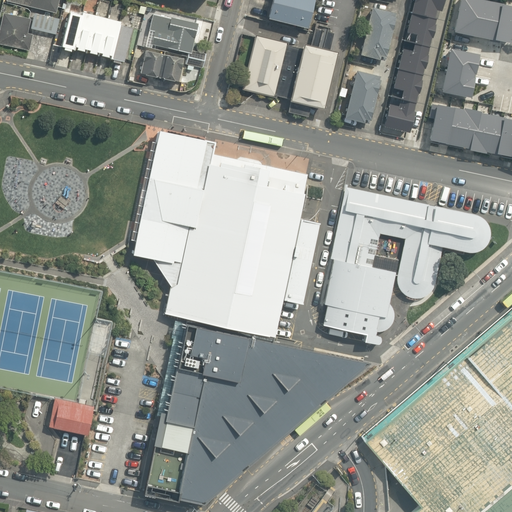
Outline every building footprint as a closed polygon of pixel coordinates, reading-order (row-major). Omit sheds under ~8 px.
[(57,0),(5,0),(5,2),(55,13),(57,0)] [(65,8),(58,44),(106,54),(105,59),(118,62),(127,21),(107,17),(110,0),(107,0),(98,0),(96,14),(65,8)] [(310,0),(270,0),(265,19),(304,29),(310,0)] [(414,0),(384,128),(410,134),(415,114),(414,113),(418,95),(419,95),(422,82),(421,82),(424,70),(425,71),(428,57),(427,57),(431,40),(432,40),(436,27),(435,26),(437,20),(435,19),(437,12),(441,13),(444,0),(414,0)] [(511,45),(511,38),(511,8),(501,7),(502,6),(472,0),(460,0),(454,34),(511,45)] [(387,12),(369,8),(357,55),(376,60),(377,56),(383,58),(393,18),(393,19),(395,14),(388,12),(387,12)] [(196,23),(149,12),(142,42),(189,52),(196,23)] [(0,25),(0,45),(28,52),(32,32),(26,30),(28,19),(3,13),(0,25)] [(285,43),(254,35),(241,90),(275,98),(275,96),(287,99),(286,102),(289,102),(286,113),(306,117),(308,107),(320,110),(335,53),(328,51),(333,34),(328,33),(329,29),(323,28),(322,31),(313,29),(309,46),(301,44),(300,49),(285,45),(285,43)] [(59,45),(50,43),(47,61),(56,63),(59,45)] [(134,47),(128,80),(140,83),(141,74),(174,81),(179,56),(134,47)] [(480,57),(450,51),(441,94),(471,100),(480,57)] [(372,75),(354,71),(342,118),(361,123),(362,119),(367,120),(377,81),(378,82),(379,77),(372,75)] [(511,159),(511,121),(504,120),(504,119),(481,115),(481,114),(463,110),(463,111),(453,109),(453,110),(432,106),(429,119),(434,120),(429,142),(469,151),(469,152),(486,156),(486,154),(511,159)] [(198,320),(274,336),(275,337),(283,299),(303,304),(320,223),(300,218),(308,174),(305,174),(306,170),(296,168),(295,172),(262,164),(259,161),(240,157),(237,159),(214,154),(216,142),(168,131),(168,132),(160,130),(160,132),(158,131),(155,142),(157,142),(136,241),(134,251),(134,255),(153,259),(171,286),(165,312),(165,313),(187,318),(198,320)] [(131,240),(136,241),(157,142),(155,142),(152,141),(131,240)] [(470,213),(344,186),(329,258),(331,259),(322,304),(324,304),(320,324),(362,333),(361,341),(374,344),(376,344),(377,344),(378,343),(379,341),(379,340),(379,338),(378,336),(377,336),(373,335),(373,332),(376,332),(379,331),(383,330),(386,329),(388,327),(390,325),(392,321),(393,318),(393,315),(393,312),(392,311),(391,308),(389,304),(387,302),(393,275),(394,272),(371,267),(374,254),(378,233),(403,239),(399,260),(396,275),(395,276),(395,279),(395,281),(396,285),(398,289),(400,292),(404,295),(407,297),(412,298),(416,298),(419,298),(420,297),(424,296),(428,293),(430,290),(433,286),(434,281),(441,247),(465,252),(469,252),(474,251),(478,249),(481,246),(483,244),(485,241),(486,236),(487,233),(487,229),(486,225),(484,222),(481,218),(478,216),(475,214),(470,213)] [(399,260),(374,254),(371,267),(394,272),(393,275),(396,275),(399,260)] [(511,511),(511,303),(358,436),(417,505),(407,511),(511,511)] [(198,320),(187,318),(186,323),(185,331),(167,413),(162,411),(160,419),(154,445),(155,445),(145,493),(145,494),(179,501),(179,499),(204,504),(348,382),(360,371),(371,362),(273,341),(274,336),(198,320)] [(185,331),(186,323),(175,320),(173,329),(171,337),(171,338),(173,338),(172,344),(171,348),(164,378),(163,380),(155,418),(158,419),(160,419),(162,411),(167,413),(185,331)] [(124,389),(123,398),(138,401),(140,392),(153,395),(160,360),(166,361),(171,332),(110,321),(104,355),(115,357),(109,387),(124,389)] [(78,402),(55,397),(49,426),(84,434),(86,434),(88,435),(93,411),(94,406),(78,402)]
